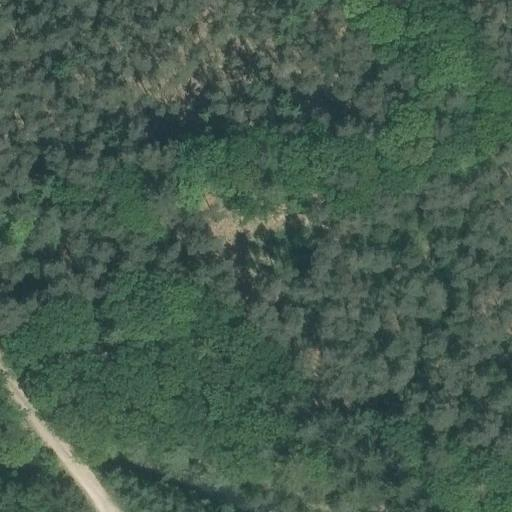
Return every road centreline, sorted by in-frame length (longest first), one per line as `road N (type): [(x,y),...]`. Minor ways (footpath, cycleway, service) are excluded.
road 1 (track): [(0,337),(145,263),(268,132),(511,102)]
road 2 (track): [(111,511),(0,372)]
